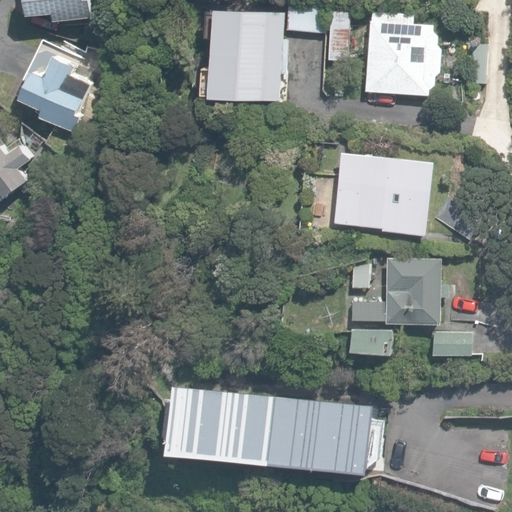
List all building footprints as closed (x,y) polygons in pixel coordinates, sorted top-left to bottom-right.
[(58,11),(59,19),(95,16),(93,0),(32,0),(33,13),(58,11)] [(291,0),(289,29),(329,31),(330,0),(291,0)] [(215,96),(283,100),(284,73),(290,73),(292,38),(287,37),(288,12),(220,8),(215,96)] [(331,58),(350,60),(355,10),(335,8),(335,9),(331,58)] [(369,89),(433,94),(433,88),(439,84),(439,75),(444,71),(445,48),(441,43),(442,34),(437,29),(437,24),(416,22),(416,13),(377,11),(376,20),(374,20),(369,89)] [(469,81),(488,82),(490,43),(471,42),(469,81)] [(45,115),(77,131),(85,114),(82,113),(96,83),(77,73),(81,65),(59,54),(48,75),(39,70),(26,97),(48,108),(45,115)] [(0,203),(33,179),(24,166),(36,158),(25,143),(13,151),(0,133),(0,203)] [(386,228),(430,233),(437,161),(346,152),(345,152),(338,221),(386,225),(386,228)] [(437,216),(473,238),(486,217),(450,195),(437,216)] [(390,321),(444,322),(444,295),(445,295),(451,295),(451,282),(445,282),(445,257),(391,256),(390,300),(356,300),(356,318),(390,318),(390,321)] [(355,287),(372,287),(372,262),(356,262),(355,287)] [(355,348),(395,351),(395,328),(356,328),(355,348)] [(438,329),(438,353),(476,353),(476,329),(438,329)] [(174,448),(374,469),(380,402),(181,382),(174,448)]
